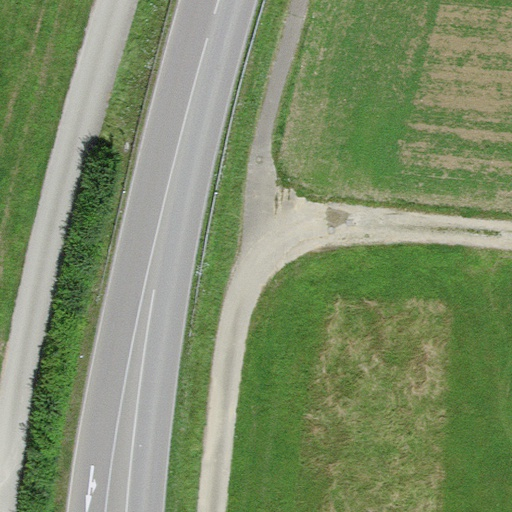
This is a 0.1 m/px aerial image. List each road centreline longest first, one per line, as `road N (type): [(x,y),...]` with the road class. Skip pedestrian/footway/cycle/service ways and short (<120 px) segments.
road 1 (secondary): [(219,0),(135,371),(121,511)]
road 2 (track): [(214,511),(249,146),(291,0)]
